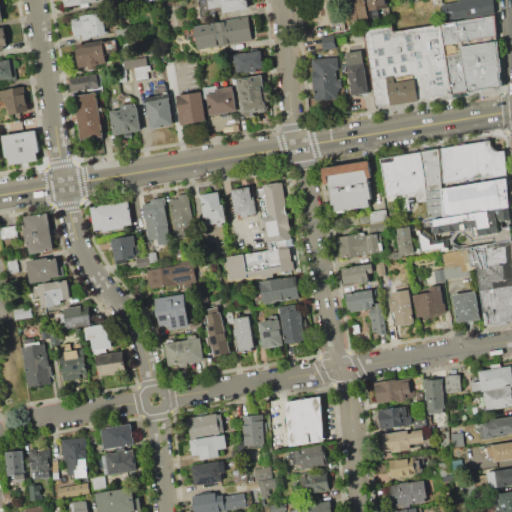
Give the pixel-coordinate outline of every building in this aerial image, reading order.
[(64,0),(104,0),(88,2),(89,7),(81,8),(80,3),(65,6),(64,0)] [(249,0),(250,8),(223,12),(222,7),(210,8),(208,0),(249,0)] [(316,0),(340,0),(345,30),(330,32),(329,24),(319,25),(316,0)] [(353,0),(365,0),(368,15),(359,17),(359,20),(351,21),(347,1),(353,0)] [(367,0),(386,0),(387,4),(384,5),(385,8),(369,10),(367,0)] [(493,0),(494,14),(445,22),(442,0),(493,0)] [(71,19),(80,18),(79,16),(99,12),(100,15),(104,14),(108,34),(82,38),(82,35),(74,36),(71,19)] [(442,23),(445,44),(496,34),(495,14),(442,23)] [(249,16),(253,40),(199,49),(195,26),(249,16)] [(376,106),(452,92),(441,24),(393,32),(392,25),(365,29),(376,106)] [(0,26),(4,26),(8,45),(4,46),(5,49),(0,49),(0,26)] [(114,30),(125,28),(127,36),(115,38),(114,30)] [(321,37),(335,35),(337,48),(323,50),(321,37)] [(461,42),(498,35),(501,81),(496,87),(468,92),(461,42)] [(77,49),(105,45),(104,41),(117,39),(118,50),(105,52),(107,63),(98,64),(99,69),(89,70),(88,66),(80,67),(77,49)] [(460,42),(467,90),(453,93),(445,45),(460,42)] [(345,53),(362,50),(369,92),(353,95),(345,53)] [(234,55),(261,51),(264,67),(256,68),(257,71),(245,73),(245,70),(237,72),(234,55)] [(124,61),(146,57),(148,65),(150,65),(151,71),(148,72),(149,78),(136,80),(134,68),(127,69),(127,75),(126,75),(127,81),(120,82),(119,79),(117,79),(115,70),(125,69),(124,61)] [(312,58),(338,57),(338,70),(337,70),(337,80),(339,80),(340,100),(315,101),(314,93),(313,93),(312,72),(312,58)] [(0,60),(10,59),(13,78),(0,80),(0,60)] [(69,78),(101,73),(103,86),(72,92),(69,78)] [(237,79),(263,75),(264,80),(263,81),(264,83),(262,83),(265,101),(267,101),(269,103),(268,107),(265,111),(260,113),(259,112),(254,113),(254,116),(246,117),(245,114),(243,114),(242,111),(238,108),(241,104),(238,90),(237,91),(236,84),(237,84),(237,79)] [(217,88),(234,86),(238,111),(210,115),(207,98),(205,98),(203,88),(217,86),(217,88)] [(3,90),(23,87),(24,94),(25,94),(27,104),(26,104),(27,111),(7,114),(3,90)] [(74,96),(97,92),(104,137),(82,141),(74,96)] [(202,92),(206,120),(181,124),(176,96),(202,92)] [(151,128),(150,120),(149,121),(147,111),(148,110),(147,103),(146,103),(145,97),(169,93),(174,125),(151,128)] [(114,135),(110,111),(121,109),(121,105),(133,103),(134,107),(138,106),(141,131),(132,132),(132,136),(131,136),(131,138),(127,139),(127,137),(125,137),(125,133),(114,135)] [(1,136),(36,130),(39,152),(37,153),(38,161),(10,165),(9,157),(4,158),(1,136)] [(441,148),(444,184),(507,173),(506,150),(497,151),(491,148),(491,140),(441,148)] [(421,152),(427,191),(428,220),(444,217),(442,190),(441,190),(439,149),(421,152)] [(381,158),(420,152),(425,190),(423,190),(425,202),(418,203),(416,208),(400,210),(398,201),(389,201),(388,197),(387,197),(381,158)] [(323,168),(369,161),(372,178),(369,178),(372,198),(370,198),(372,208),(362,209),(362,208),(345,211),(346,212),(337,214),(335,205),(333,205),(329,184),(326,185),(323,168)] [(445,188),(446,218),(511,207),(508,179),(445,188)] [(265,184),(264,187),(269,216),(262,217),(267,242),(277,241),(278,248),(226,255),(230,285),(296,276),(292,248),(293,247),(291,238),(292,238),(288,215),(287,215),(281,184),(278,182),(265,184)] [(232,190),(250,187),(252,198),(254,197),(257,215),(241,217),(241,214),(238,214),(238,213),(236,213),(232,190)] [(201,195),(219,192),(221,204),(224,204),(226,220),(226,222),(223,222),(223,226),(218,227),(217,223),(207,225),(206,217),(205,218),(201,195)] [(189,193),(197,238),(188,240),(187,237),(176,239),(169,200),(179,198),(179,195),(189,193)] [(165,197),(165,200),(164,200),(171,243),(149,246),(147,230),(143,203),(150,202),(150,199),(165,197)] [(91,207),(130,201),(133,224),(124,226),(125,230),(103,233),(102,229),(94,230),(91,207)] [(368,211),(384,208),(386,220),(370,223),(368,211)] [(510,222),(509,209),(433,220),(436,234),(458,230),(459,233),(462,232),(471,239),(472,241),(489,238),(500,223),(510,222)] [(368,211),(370,223),(358,225),(356,213),(368,211)] [(25,216),(48,212),(54,250),(30,254),(29,246),(27,246),(23,224),(26,224),(25,216)] [(384,222),(385,229),(369,232),(368,224),(384,222)] [(0,233),(0,226),(17,225),(19,236),(1,239),(0,233)] [(400,255),(399,251),(397,234),(398,234),(397,228),(409,226),(410,232),(412,232),(414,247),(420,246),(421,255),(409,257),(409,254),(402,255),(400,255)] [(502,228),(509,227),(511,239),(494,242),(494,239),(502,228)] [(446,251),(445,242),(432,244),(431,239),(422,233),(421,231),(418,231),(422,251),(440,248),(441,251),(446,251)] [(341,259),(337,237),(364,233),(364,235),(380,233),(382,242),(383,250),(381,250),(381,252),(341,259)] [(111,238),(135,235),(137,247),(135,247),(136,258),(127,260),(127,263),(115,265),(111,238)] [(469,248),(471,266),(477,265),(480,290),(511,283),(511,255),(511,241),(469,248)] [(148,257),(147,253),(156,251),(158,262),(149,264),(148,257)] [(400,255),(402,255),(403,259),(389,262),(388,253),(399,251),(400,255)] [(27,260),(49,257),(50,258),(57,257),(59,267),(63,266),(64,275),(52,277),(53,280),(31,283),(27,260)] [(136,259),(148,257),(149,264),(149,266),(138,268),(136,259)] [(149,270),(175,266),(175,265),(181,264),(180,261),(190,260),(191,264),(194,263),(196,282),(191,283),(191,288),(184,289),(183,284),(151,288),(149,270)] [(376,263),(384,262),(386,275),(378,276),(376,263)] [(342,268),(372,263),(373,272),(368,273),(369,280),(371,280),(372,284),(359,285),(359,281),(344,283),(342,268)] [(443,268),(461,265),(462,272),(469,271),(470,275),(445,280),(443,268)] [(435,270),(443,269),(444,280),(436,281),(435,270)] [(264,304),(261,281),(297,276),(300,299),(264,304)] [(40,284),(69,280),(72,299),(62,300),(62,305),(44,307),(40,284)] [(412,295),(430,292),(429,287),(441,285),(443,303),(445,303),(446,312),(416,317),(412,295)] [(485,325),(511,320),(511,285),(480,291),(485,325)] [(345,293),(372,289),(375,303),(373,304),(373,308),(360,311),(359,310),(350,312),(350,309),(348,310),(345,293)] [(391,292),(409,289),(415,323),(396,326),(394,311),(391,312),(389,297),(391,297),(391,292)] [(452,294),(476,290),(481,320),(457,324),(452,294)] [(156,299),(184,294),(190,326),(172,329),(171,322),(160,324),(156,299)] [(381,303),(382,312),(383,312),(387,334),(377,335),(377,332),(373,333),(371,317),(370,317),(369,310),(370,310),(375,309),(374,304),(381,303)] [(64,307),(89,304),(92,326),(68,329),(67,325),(62,326),(60,313),(65,313),(64,307)] [(279,307),(296,304),(297,310),(301,310),(306,340),(286,343),(282,317),(281,317),(279,307)] [(207,325),(210,325),(206,310),(220,306),(232,353),(215,357),(212,345),(209,345),(207,337),(210,337),(207,325)] [(13,310),(31,307),(32,316),(15,319),(13,310)] [(226,311),(232,310),(234,323),(228,324),(226,311)] [(250,316),(255,347),(252,348),(253,350),(239,352),(235,329),(237,329),(236,318),(250,316)] [(259,322),(273,320),(273,321),(280,320),(284,345),(264,348),(259,322)] [(191,324),(201,322),(202,328),(192,330),(191,324)] [(85,328),(110,323),(112,336),(111,336),(112,347),(94,351),(92,339),(88,340),(85,328)] [(352,326),(359,325),(360,333),(353,334),(352,326)] [(166,343),(189,340),(189,336),(197,334),(198,338),(200,338),(204,361),(169,366),(166,343)] [(22,348),(25,347),(24,339),(34,337),(35,342),(40,341),(41,344),(45,344),(46,354),(48,354),(50,365),(51,365),(53,375),(50,375),(51,383),(28,387),(22,348)] [(63,380),(60,360),(67,359),(66,356),(64,357),(63,345),(71,344),(72,351),(79,350),(80,358),(86,357),(89,377),(63,380)] [(97,355),(123,351),(126,372),(100,376),(97,355)] [(479,371),(511,366),(511,372),(511,387),(484,391),(482,391),(482,390),(473,392),(471,383),(480,381),(479,371)] [(446,375),(460,374),(461,392),(447,393),(446,375)] [(374,382),(409,377),(411,394),(406,394),(407,399),(377,403),(374,382)] [(424,379),(429,378),(429,380),(442,379),(444,408),(443,408),(443,413),(428,414),(428,409),(426,409),(424,379)] [(511,387),(511,405),(487,410),(484,391),(511,387)] [(415,392),(423,391),(424,404),(417,405),(415,392)] [(287,402),(321,396),(325,441),(291,446),(287,402)] [(379,410),(410,406),(412,425),(382,429),(379,410)] [(189,418),(217,414),(222,414),(224,432),(220,432),(220,434),(192,438),(189,418)] [(243,416),(263,414),(264,422),(266,421),(267,432),(265,433),(266,444),(245,446),(243,416)] [(483,422),(491,421),(491,419),(511,415),(511,432),(508,433),(509,435),(495,437),(495,438),(486,439),(485,438),(481,439),(479,427),(484,426),(483,422)] [(414,420),(419,420),(419,417),(426,416),(427,427),(415,428),(414,420)] [(105,428),(131,423),(135,445),(109,449),(108,448),(104,449),(101,430),(105,429),(105,428)] [(382,434),(408,430),(408,431),(423,429),(425,442),(411,444),(412,449),(385,454),(382,434)] [(451,433),(463,432),(464,446),(452,447),(451,433)] [(189,439),(224,434),(227,448),(219,449),(220,457),(201,460),(200,455),(191,456),(189,439)] [(62,440),(86,438),(89,477),(87,477),(88,481),(83,482),(83,477),(75,478),(75,475),(67,475),(66,462),(63,463),(62,440)] [(491,445),(511,441),(511,459),(494,462),(491,445)] [(244,443),(245,456),(232,459),(231,452),(238,451),(237,444),(244,443)] [(300,448),(325,444),(328,464),(302,469),(302,464),(297,464),(295,451),(300,450),(300,448)] [(29,449),(42,448),(43,457),(50,456),(52,478),(33,479),(33,475),(32,475),(31,471),(32,471),(32,465),(28,465),(28,458),(29,458),(29,449)] [(5,452),(24,450),(27,480),(14,482),(14,476),(7,476),(5,452)] [(106,454),(133,450),(137,471),(109,475),(109,474),(105,475),(102,456),(106,455),(106,454)] [(389,461),(413,458),(414,461),(420,460),(421,467),(422,467),(423,473),(416,474),(392,478),(389,461)] [(452,461),(462,459),(463,468),(454,470),(452,461)] [(192,466),(224,461),(226,473),(221,474),(222,482),(196,486),(192,466)] [(438,463),(447,462),(448,471),(439,472),(438,463)] [(259,480),(255,481),(254,469),(271,466),(273,478),(259,480)] [(488,472),(511,468),(511,485),(491,489),(488,472)] [(232,470),(241,469),(243,484),(234,485),(232,470)] [(331,490),(308,495),(306,487),(302,488),(301,483),(291,484),(290,478),(328,471),(331,490)] [(91,476),(104,474),(104,476),(106,476),(107,484),(105,484),(106,489),(93,491),(91,476)] [(259,480),(260,488),(247,490),(246,482),(249,481),(249,478),(254,477),(254,481),(255,481),(259,480)] [(259,480),(273,478),(275,478),(276,488),(269,489),(270,496),(268,496),(268,498),(262,499),(260,488),(259,480)] [(391,487),(396,486),(396,485),(400,484),(400,483),(410,482),(410,483),(424,481),(427,498),(425,498),(425,502),(399,506),(399,505),(394,506),(391,487)] [(57,488),(87,483),(89,493),(59,499),(57,488)] [(28,485),(40,485),(41,500),(29,501),(28,485)] [(98,511),(95,493),(132,487),(134,497),(140,496),(142,509),(131,511),(98,511)] [(498,494),(511,491),(511,511),(498,511),(495,497),(498,496),(498,494)] [(195,511),(193,496),(216,492),(216,494),(223,493),(223,495),(244,492),(247,507),(227,510),(227,511),(219,511),(195,511)] [(298,505),(322,501),(322,498),(330,497),(332,511),(289,511),(289,509),(298,508),(298,505)] [(69,511),(69,502),(88,500),(89,511),(69,511)] [(270,511),(269,504),(284,502),(286,511),(270,511)]
